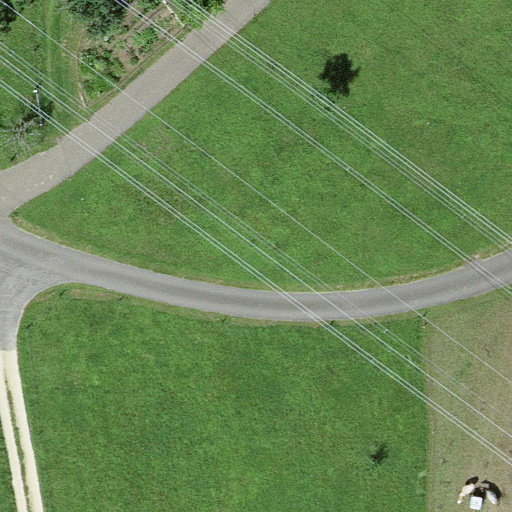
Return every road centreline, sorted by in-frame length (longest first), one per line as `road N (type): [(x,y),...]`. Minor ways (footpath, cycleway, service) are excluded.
road 1 (unclassified): [(511,267),(379,308),(294,316),(131,286),(0,244)]
road 2 (track): [(38,511),(0,292)]
